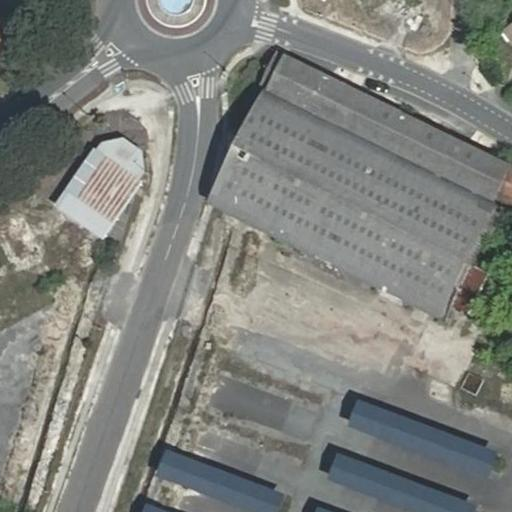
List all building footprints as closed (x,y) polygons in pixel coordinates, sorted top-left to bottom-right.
[(511,201),(511,169),(288,59),(216,206),(443,319),(451,304),(453,305),(487,322),(506,284),(504,281),(511,264),(511,213),(494,205),(499,195),(511,201)] [(101,153),(97,150),(61,201),(105,233),(141,180),(138,177),(139,175),(141,170),(141,165),(140,160),(138,155),(136,153),(132,150),(127,147),(122,145),(117,145),(111,146),(107,149),(101,153)] [(42,301),(27,272),(0,285),(0,314),(3,320),(42,301)] [(296,469),(308,441),(189,394),(177,422),(296,469)] [(500,454),(363,402),(353,428),(491,479),(500,454)] [(280,511),(286,498),(170,453),(160,478),(251,511),(280,511)] [(414,511),(477,511),(479,508),(342,457),(332,481),(414,511)]
